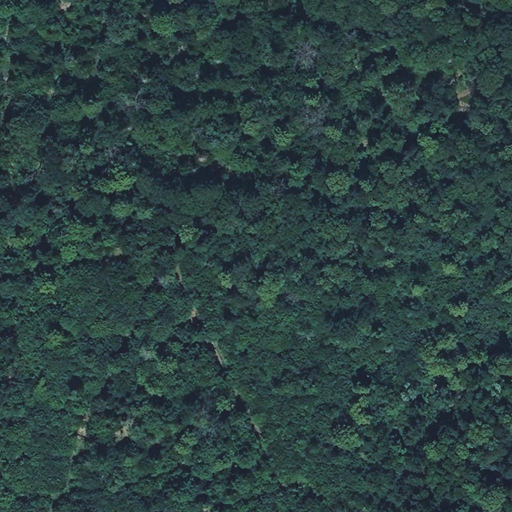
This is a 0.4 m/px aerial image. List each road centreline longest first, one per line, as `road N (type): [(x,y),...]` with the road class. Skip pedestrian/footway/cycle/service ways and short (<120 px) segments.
road 1 (track): [(511,83),(260,216),(170,250),(0,284)]
road 2 (track): [(511,335),(365,511)]
